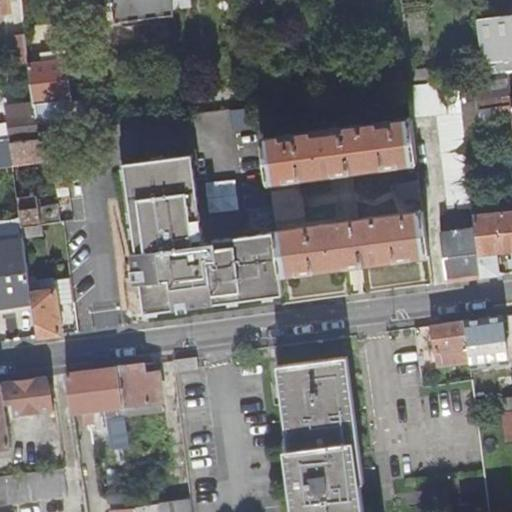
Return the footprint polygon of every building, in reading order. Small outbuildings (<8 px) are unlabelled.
[(172,0),(105,0),(106,2),(116,1),(119,22),(174,14),(173,7),(172,0)] [(511,14),(477,19),(484,75),(501,73),(507,72),(511,71),(511,14)] [(25,34),(20,35),(24,64),(29,63),(25,34)] [(24,64),(20,35),(8,36),(12,65),(24,64)] [(54,60),(66,58),(65,49),(53,51),(54,60)] [(42,53),(43,61),(47,61),(54,60),(53,51),(42,53)] [(43,61),(29,63),(32,87),(35,103),(72,98),(68,70),(66,58),(54,60),(47,61),(43,61)] [(338,95),(373,90),(369,58),(352,60),(355,81),(334,84),(336,96),(338,95)] [(408,71),(410,85),(435,82),(434,68),(408,71)] [(86,102),(81,69),(68,70),(72,98),(35,103),(35,105),(37,116),(71,111),(70,104),(86,102)] [(283,79),(282,73),(267,75),(270,104),(286,102),(284,88),(283,79)] [(501,73),(484,75),(458,80),(459,92),(473,90),(472,86),(502,83),(501,73)] [(283,79),(284,88),(295,86),(293,77),(283,79)] [(472,198),(459,92),(458,80),(435,82),(410,85),(407,86),(411,115),(438,112),(449,205),(472,202),(472,198)] [(86,104),(86,102),(70,104),(71,111),(37,116),(39,135),(62,132),(89,128),(86,104)] [(39,135),(37,116),(35,105),(7,109),(10,126),(0,126),(0,140),(10,139),(25,137),(39,135)] [(417,160),(411,118),(262,138),(268,181),(417,160)] [(67,170),(62,135),(26,140),(25,137),(10,139),(14,164),(53,159),(54,172),(67,170)] [(0,167),(14,166),(14,164),(10,139),(0,140),(0,167)] [(472,162),(486,161),(484,145),(470,147),(472,162)] [(261,298),(283,295),(280,274),(274,231),(243,235),(244,244),(216,248),(215,240),(205,241),(192,152),(124,162),(136,252),(140,252),(143,279),(139,280),(140,289),(136,295),(142,298),(144,313),(167,310),(212,304),(261,298)] [(34,172),(15,175),(22,227),(60,222),(57,203),(39,205),(34,172)] [(64,222),(73,220),(68,180),(54,182),(57,203),(60,222),(64,222)] [(421,196),(419,180),(399,183),(401,198),(421,196)] [(301,187),(269,190),(273,220),(305,216),(301,187)] [(511,208),(473,213),(475,227),(481,278),(499,275),(496,252),(511,250),(511,259),(508,260),(509,268),(511,267),(511,208)] [(280,274),(429,254),(423,210),(274,231),(280,274)] [(440,232),(446,282),(481,278),(475,227),(440,232)] [(0,312),(33,309),(30,284),(25,242),(0,244),(0,312)] [(53,335),(62,334),(58,305),(75,302),(72,278),(30,284),(33,309),(37,337),(53,335)] [(503,341),(500,316),(480,318),(463,321),(467,346),(503,341)] [(442,323),(432,325),(437,365),(469,360),(467,346),(463,321),(442,323)] [(467,346),(469,360),(470,368),(506,363),(503,341),(467,346)] [(197,368),(196,356),(190,357),(173,359),(175,371),(197,368)] [(363,511),(360,483),(363,482),(345,357),(276,366),(288,449),(285,449),(292,511),(363,511)] [(142,364),(117,367),(123,415),(163,411),(158,372),(143,374),(142,364)] [(123,415),(117,367),(101,369),(87,371),(66,374),(72,413),(84,412),(86,423),(94,422),(96,410),(109,408),(110,418),(112,430),(114,448),(127,446),(125,426),(123,415)] [(4,404),(13,403),(14,414),(54,409),(49,376),(18,380),(0,382),(0,448),(10,447),(4,404)] [(511,376),(497,378),(506,443),(511,442),(511,376)] [(163,411),(123,415),(125,426),(164,420),(163,411)] [(0,505),(66,496),(62,467),(0,474),(0,505)] [(186,511),(185,500),(158,504),(159,511),(186,511)]
